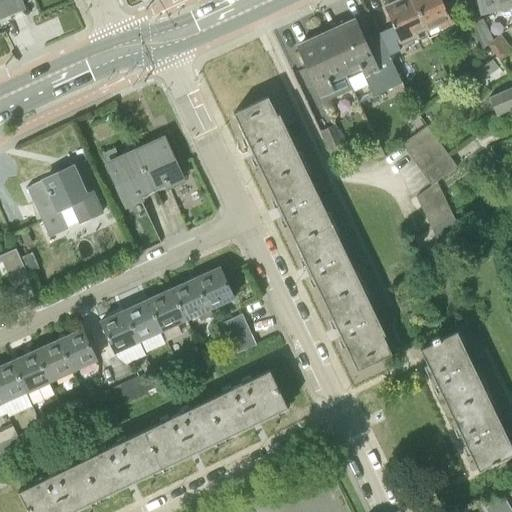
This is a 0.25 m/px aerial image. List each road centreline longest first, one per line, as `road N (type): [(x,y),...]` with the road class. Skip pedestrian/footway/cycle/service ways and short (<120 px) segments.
road 1 (residential): [(0,331),(245,219)]
road 2 (residential): [(343,422),(245,219)]
road 3 (residential): [(157,511),(343,422)]
road 4 (residential): [(245,219),(180,81)]
road 5 (tertiary): [(0,106),(122,52)]
